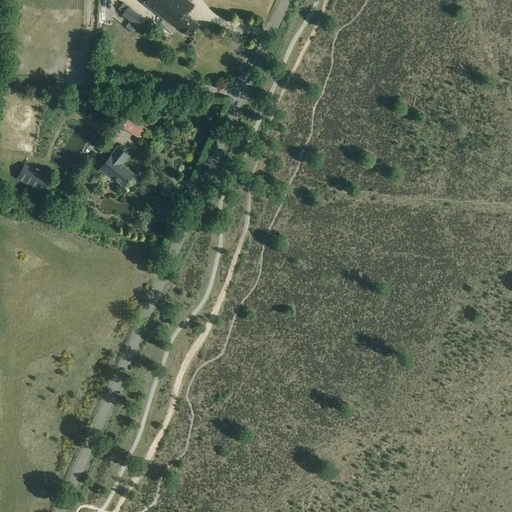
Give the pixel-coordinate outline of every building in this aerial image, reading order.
[(14,0),(15,5),(84,10),(84,0),(14,0)] [(172,34),(176,29),(178,27),(190,37),(199,26),(187,16),(195,6),(186,0),(145,0),(143,3),(162,18),(158,23),(172,34)] [(133,34),(138,28),(145,20),(128,7),(122,15),(129,21),(124,27),(133,34)] [(123,27),(127,19),(111,9),(106,17),(123,27)] [(15,47),(13,71),(65,74),(67,51),(15,47)] [(117,125),(139,139),(146,129),(124,115),(117,125)] [(117,148),(100,169),(110,178),(112,176),(123,186),(133,174),(121,164),(127,156),(117,148)] [(88,163),(83,169),(107,190),(112,184),(88,163)] [(24,164),(16,178),(43,193),(51,179),(24,164)]
